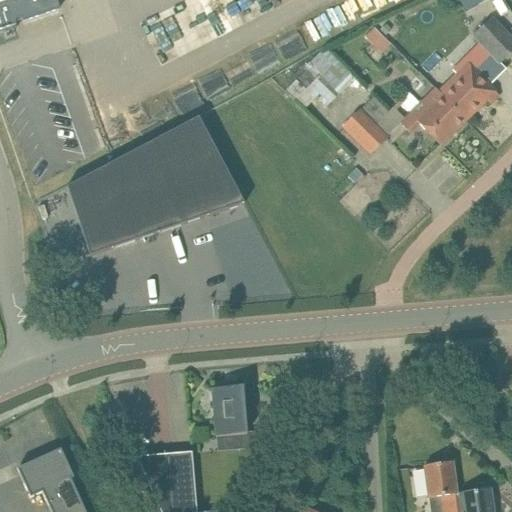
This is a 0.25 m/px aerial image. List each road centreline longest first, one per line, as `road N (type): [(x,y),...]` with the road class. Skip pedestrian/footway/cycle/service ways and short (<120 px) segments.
road 1 (unclassified): [(29,369),(105,346),(378,321)]
road 2 (unclassified): [(257,511),(378,321)]
road 3 (unclassified): [(378,321),(399,268),(511,156)]
road 4 (unclassified): [(511,466),(411,374),(378,321)]
road 5 (unclassified): [(377,511),(368,390),(378,321)]
road 6 (unclassified): [(29,369),(0,186)]
road 7 (unclassified): [(378,321),(511,312)]
